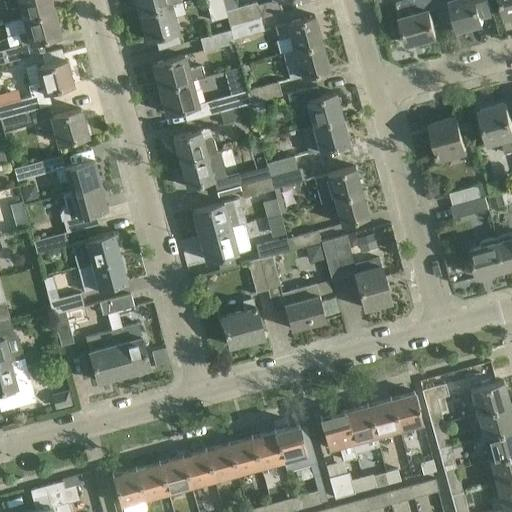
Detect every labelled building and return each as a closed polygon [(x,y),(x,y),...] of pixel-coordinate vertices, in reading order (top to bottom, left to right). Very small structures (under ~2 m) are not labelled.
[(54,11),(51,0),(4,0),(7,10),(20,7),(23,20),(54,11)] [(136,0),(140,14),(182,2),(181,0),(136,0)] [(227,12),(227,10),(223,0),(206,0),(212,21),(229,17),(227,12)] [(223,0),(227,10),(234,8),(232,0),(223,0)] [(413,0),(411,0),(396,4),(408,45),(437,37),(429,10),(417,13),(413,0)] [(493,14),(488,0),(449,0),(458,31),(483,24),(481,17),(493,14)] [(511,16),(511,0),(502,0),(507,18),(511,16)] [(185,14),(182,2),(140,14),(147,40),(178,32),(174,17),(185,14)] [(262,20),(260,16),(257,4),(227,12),(229,17),(231,27),(262,20)] [(61,37),(54,11),(23,20),(27,33),(19,36),(22,46),(22,48),(42,42),(61,37)] [(322,44),(315,16),(277,27),(280,39),(292,36),(296,51),(322,44)] [(265,32),(265,31),(262,20),(231,27),(232,32),(235,40),(265,32)] [(236,44),(235,40),(232,32),(201,40),(205,53),(236,44)] [(0,64),(17,60),(45,53),(42,42),(22,48),(22,46),(0,51),(0,64)] [(322,44),(296,51),(284,54),(291,80),(303,77),(303,78),(330,71),(322,44)] [(188,70),(185,57),(184,56),(154,65),(160,90),(191,81),(205,77),(202,66),(188,70)] [(36,65),(25,68),(30,85),(29,85),(32,96),(74,85),(67,60),(36,68),(36,65)] [(198,105),(191,81),(160,90),(167,115),(179,112),(182,123),(221,113),(251,104),(248,92),(198,105)] [(251,104),(282,95),(279,83),(248,92),(251,104)] [(320,97),(317,86),(287,94),(290,107),(295,105),(296,111),(303,114),(310,112),(314,126),(342,118),(336,93),(320,97)] [(0,118),(29,111),(25,98),(0,105),(0,118)] [(511,125),(506,103),(479,111),(489,144),(502,141),(506,154),(511,152),(511,125)] [(224,124),(255,116),(251,104),(221,113),(224,124)] [(88,136),(81,109),(52,117),(49,106),(29,111),(0,118),(0,119),(3,131),(39,121),(42,133),(55,130),(59,144),(88,136)] [(440,155),(441,159),(466,153),(456,117),(431,124),(438,151),(436,152),(437,156),(440,155)] [(349,144),(342,118),(314,126),(302,130),(308,155),(349,144)] [(215,153),(208,128),(173,138),(180,163),(215,153)] [(220,152),(215,154),(215,153),(180,163),(187,188),(227,178),(220,152)] [(297,171),(294,159),(294,157),(267,164),(268,166),(271,178),(297,171)] [(101,185),(94,160),(94,159),(56,169),(60,183),(69,181),(72,192),(101,185)] [(48,173),(45,160),(13,168),(17,181),(48,173)] [(268,166),(237,175),(240,186),(271,178),(268,166)] [(363,192),(356,167),(328,174),(314,178),(322,204),(335,200),(363,192)] [(305,181),(304,180),(302,170),(297,171),(271,178),(274,189),(305,181)] [(275,191),(274,189),(271,178),(240,186),(244,199),(275,191)] [(453,206),(485,197),(490,196),(486,183),(450,194),(453,206)] [(108,209),(101,185),(72,192),(64,194),(67,207),(64,208),(60,215),(61,221),(63,220),(66,233),(99,224),(96,213),(108,209)] [(369,218),(363,192),(335,200),(342,225),(369,218)] [(455,219),(489,209),(485,197),(453,206),(451,207),(455,219)] [(240,199),(193,211),(200,236),(243,225),(247,224),(240,199)] [(246,236),(243,225),(200,236),(207,262),(238,253),(234,240),(246,236)] [(291,251),(321,243),(322,242),(319,231),(288,240),(291,251)] [(114,233),(85,240),(71,244),(78,269),(121,258),(114,233)] [(511,268),(511,233),(496,238),(504,270),(511,268)] [(68,246),(68,245),(64,234),(34,242),(37,254),(68,246)] [(391,301),(388,289),(379,257),(353,264),(345,236),(322,242),(321,243),(332,280),(355,274),(364,309),(391,301)] [(272,256),(291,251),(288,240),(287,238),(257,247),(261,260),(273,257),(272,256)] [(504,270),(496,238),(480,243),(481,246),(471,249),(479,277),(504,270)] [(281,287),(273,257),(261,260),(268,290),(281,287)] [(128,283),(121,258),(78,269),(85,293),(99,289),(99,291),(128,283)] [(268,290),(261,260),(248,263),(256,293),(268,290)] [(59,300),(53,276),(44,278),(54,315),(66,312),(84,307),(81,294),(59,300)] [(284,304),(291,330),(326,320),(316,284),(290,291),(293,302),(284,304)] [(103,314),(134,306),(131,294),(100,303),(103,314)] [(245,310),(222,317),(230,346),(264,337),(256,308),(255,308),(253,299),(243,301),(245,310)] [(0,303),(0,321),(10,319),(6,302),(0,303)] [(74,341),(66,312),(54,315),(62,345),(74,341)] [(0,365),(24,358),(17,333),(14,334),(10,319),(0,321),(0,365)] [(139,324),(112,331),(124,375),(138,371),(139,376),(150,373),(149,368),(150,368),(139,324)] [(124,375),(112,331),(86,338),(98,382),(124,375)] [(31,383),(25,359),(24,358),(0,365),(0,394),(4,408),(33,400),(29,384),(31,383)] [(470,390),(476,414),(477,415),(510,406),(503,381),(470,390)] [(449,394),(449,393),(446,382),(423,388),(427,402),(439,399),(438,397),(449,394)] [(425,423),(417,393),(392,400),(400,430),(425,423)] [(446,423),(439,399),(427,402),(434,426),(446,423)] [(400,430),(392,400),(368,406),(376,436),(400,430)] [(379,448),(376,436),(368,406),(344,413),(356,454),(379,448)] [(511,430),(511,412),(510,406),(477,415),(483,437),(511,430)] [(356,454),(344,413),(322,419),(330,449),(339,446),(343,462),(357,458),(356,454)] [(452,446),(446,423),(434,426),(440,450),(452,446)] [(276,431),(284,461),(288,472),(317,464),(307,427),(300,429),(299,425),(276,431)] [(511,454),(511,430),(483,437),(489,461),(511,454)] [(284,461),(276,431),(254,437),(262,467),(284,461)] [(262,467),(254,437),(230,443),(238,473),(262,467)] [(238,473),(230,443),(207,450),(215,479),(238,473)] [(459,469),(452,446),(440,450),(446,473),(459,469)] [(215,479),(207,450),(183,456),(192,486),(215,479)] [(511,479),(511,454),(489,461),(496,484),(511,479)] [(192,486),(183,456),(160,463),(168,492),(192,486)] [(437,471),(434,460),(422,464),(424,475),(437,471)] [(168,492),(160,463),(137,469),(145,498),(168,492)] [(145,498),(137,469),(112,475),(120,505),(145,498)] [(399,469),(386,473),(389,484),(402,481),(399,469)] [(465,493),(459,469),(446,473),(453,496),(465,493)] [(389,484),(386,473),(374,477),(378,488),(389,484)] [(335,499),(355,494),(350,475),(330,480),(335,499)] [(511,504),(511,479),(496,484),(502,507),(511,504)] [(415,498),(439,491),(437,480),(412,486),(415,498)] [(79,499),(75,486),(64,489),(62,482),(31,490),(36,510),(30,511),(71,511),(68,502),(79,499)] [(415,498),(412,486),(389,493),(392,504),(415,498)] [(298,509),(321,503),(318,492),(295,498),(298,509)] [(368,511),(392,504),(389,493),(366,499),(368,511)] [(470,511),(465,493),(453,496),(457,511),(470,511)] [(286,511),(298,509),(295,498),(271,505),(273,511),(286,511)] [(363,511),(368,511),(366,499),(342,505),(344,511),(363,511)]
